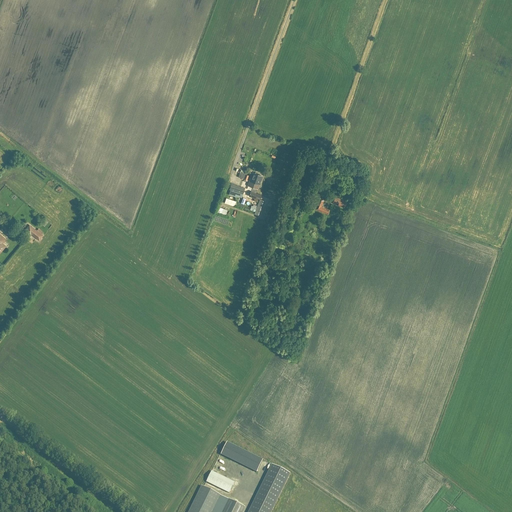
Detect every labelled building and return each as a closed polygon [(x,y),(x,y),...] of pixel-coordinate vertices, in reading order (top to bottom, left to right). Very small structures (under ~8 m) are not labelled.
[(306,166),(303,175),(310,178),(314,168),(306,166)] [(252,173),(249,181),(247,186),(253,187),(251,191),(249,196),(260,200),(261,195),(256,193),(257,189),(258,189),(262,176),(260,175),(260,174),(255,172),(255,174),(252,173)] [(243,194),(245,188),(231,184),(229,190),(243,194)] [(344,208),(347,200),(336,196),(333,203),(344,208)] [(227,198),(225,203),(236,207),(238,201),(227,198)] [(328,215),(330,210),(322,207),(324,201),(319,199),(314,210),(328,215)] [(251,211),(259,215),(265,201),(261,200),(258,208),(253,206),(251,211)] [(219,207),(217,212),(227,215),(228,210),(219,207)] [(29,224),(24,231),(31,235),(39,241),(43,235),(29,224)] [(227,443),(221,455),(256,473),(262,460),(227,443)] [(229,493),(234,483),(212,471),(206,482),(229,493)] [(201,486),(197,495),(188,511),(211,511),(215,504),(220,495),(201,486)] [(248,511),(271,511),(279,497),(260,488),(248,511)] [(215,504),(211,511),(222,511),(229,499),(220,495),(215,504)] [(229,499),(222,511),(242,511),(245,507),(229,499)]
